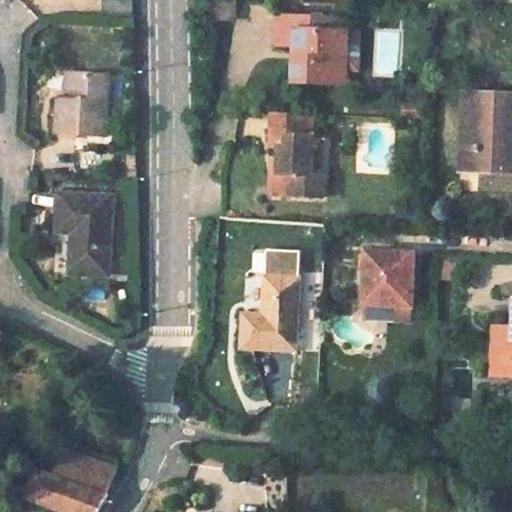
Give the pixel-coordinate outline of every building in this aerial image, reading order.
[(233,1),(212,0),(212,7),(234,9),(233,1)] [(234,9),(212,7),(212,20),(233,21),(234,9)] [(324,18),(277,16),(276,46),(295,47),(294,82),(329,84),(330,70),(344,71),(346,32),(343,32),(344,18),(324,18)] [(356,32),(346,32),(344,71),(354,72),(359,67),(361,37),(356,32)] [(344,71),(330,70),(329,84),(344,85),(344,71)] [(75,81),(66,80),(66,110),(73,111),(75,81)] [(104,83),(75,81),(73,111),(66,110),(55,109),(52,143),(100,145),(104,83)] [(473,94),(464,93),(460,170),(479,171),(480,146),(471,146),(473,94)] [(511,94),(473,94),(471,146),(480,146),(479,171),(511,172),(511,94)] [(309,115),(272,113),(270,148),(278,149),(278,160),(286,161),(285,196),(322,198),(323,176),(312,176),(313,137),(308,136),(309,115)] [(278,160),(273,160),(272,195),(285,196),(286,161),(278,160)] [(242,221),(243,193),(216,192),(215,220),(242,221)] [(101,200),(55,196),(54,238),(62,238),(62,275),(99,277),(101,200)] [(414,254),(366,252),(364,305),(412,308),(414,254)] [(457,282),(459,264),(444,261),(441,279),(457,282)] [(294,350),(298,278),(264,277),(262,315),(243,314),(241,348),(294,350)] [(412,308),(364,305),(363,319),(411,321),(412,308)] [(511,331),(495,330),(495,340),(511,340),(511,331)] [(511,340),(495,340),(494,355),(505,355),(504,376),(511,375),(511,340)] [(505,355),(494,355),(493,375),(504,376),(505,355)] [(116,473),(69,453),(58,479),(105,499),(116,473)] [(58,479),(42,472),(30,499),(61,511),(102,511),(109,501),(105,499),(58,479)] [(419,475),(419,498),(442,499),(442,475),(419,475)]
